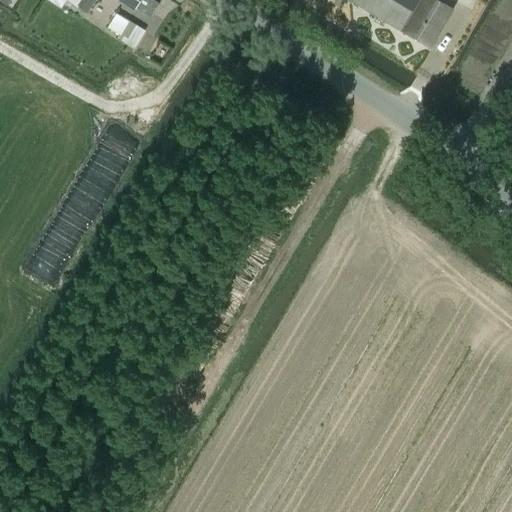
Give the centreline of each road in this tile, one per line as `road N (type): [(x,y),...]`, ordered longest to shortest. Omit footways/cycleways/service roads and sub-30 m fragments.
road 1 (track): [(129,511),(380,103)]
road 2 (tertiary): [(511,205),(406,120),(216,0)]
road 3 (track): [(0,47),(114,109),(140,104),(165,87),(222,4)]
